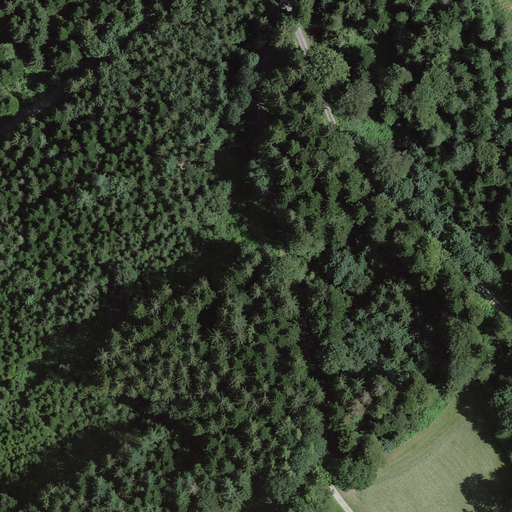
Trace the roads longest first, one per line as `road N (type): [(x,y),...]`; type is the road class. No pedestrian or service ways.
road 1 (track): [(349,511),(323,469),(322,393),(305,292),(263,151),(280,0)]
road 2 (track): [(511,318),(365,178),(293,0)]
road 3 (unclassified): [(0,131),(171,0)]
